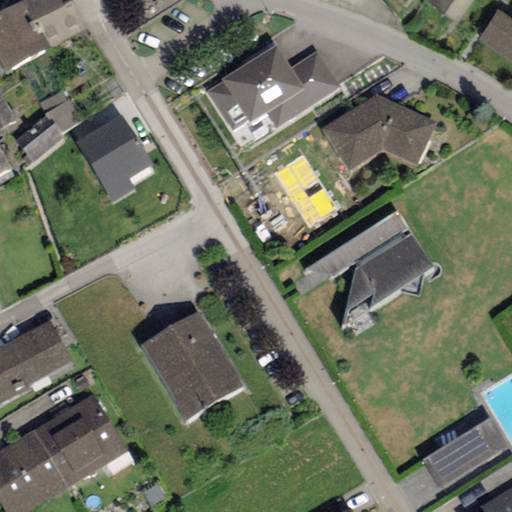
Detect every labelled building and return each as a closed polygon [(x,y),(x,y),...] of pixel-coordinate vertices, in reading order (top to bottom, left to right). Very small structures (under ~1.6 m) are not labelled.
[(37,0),(25,6),(49,52),(85,33),(67,0),(37,0)] [(470,0),(431,0),(458,18),(470,0)] [(511,3),(507,0),(479,41),(511,63),(511,3)] [(22,11),(0,21),(0,67),(6,79),(46,58),(22,11)] [(282,53),(210,98),(231,132),(247,123),(251,126),(269,115),(278,129),(338,92),(316,57),(293,71),(282,53)] [(0,90),(0,128),(16,119),(0,90)] [(49,118),(19,145),(34,162),(78,124),(60,97),(44,107),(49,118)] [(324,134),(350,178),(383,158),(421,174),(440,128),(377,102),(324,134)] [(122,114),(75,142),(111,203),(135,189),(129,179),(152,165),(122,114)] [(0,151),(0,186),(14,178),(0,151)] [(303,156),(274,174),(308,228),(337,209),(303,156)] [(397,215),(304,274),(334,279),(353,267),(356,271),(353,273),(344,319),(373,298),(372,311),(433,272),(411,237),(405,241),(401,236),(407,232),(397,215)] [(243,390),(199,317),(140,352),(184,425),(243,390)] [(0,410),(75,368),(50,325),(0,352),(0,410)] [(92,396),(33,433),(68,488),(126,451),(92,396)] [(506,448),(490,423),(423,466),(439,491),(506,448)] [(28,511),(68,488),(33,433),(0,452),(0,505),(4,511),(28,511)] [(511,511),(511,495),(484,511),(511,511)]
